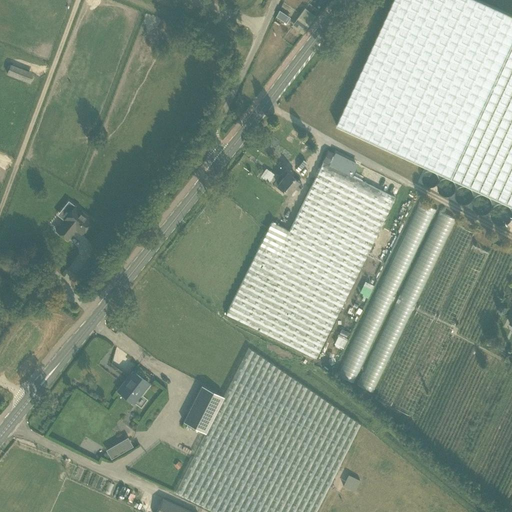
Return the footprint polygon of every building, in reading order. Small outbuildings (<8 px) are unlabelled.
[(511,13),(511,16),(475,0),(391,0),(334,127),(511,208),(511,13)] [(305,8),(294,25),(305,32),(316,14),(305,8)] [(276,16),(287,22),(291,16),(280,10),(276,16)] [(32,78),(8,69),(6,74),(30,83),(32,78)] [(328,165),(333,154),(327,151),(322,162),(323,163),(328,165)] [(334,152),(333,154),(328,165),(336,168),(351,176),(358,164),(334,152)] [(313,365),(395,198),(351,176),(336,168),(328,165),(323,163),(289,231),(278,254),(260,246),(223,320),(313,365)] [(266,168),(261,176),(269,181),(274,173),(266,168)] [(287,173),(277,185),(288,194),(294,187),(298,190),(302,185),(298,182),(298,181),(287,173)] [(413,262),(434,209),(419,202),(401,247),(406,249),(403,258),(413,262)] [(64,220),(56,230),(67,239),(78,226),(84,231),(92,220),(75,206),(64,219),(64,220)] [(434,243),(434,240),(433,243),(433,249),(423,249),(423,256),(425,257),(426,264),(427,278),(443,242),(443,244),(455,218),(441,212),(437,221),(437,222),(434,227),(440,230),(433,230),(432,233),(437,236),(434,243)] [(278,254),(289,231),(271,222),(260,246),(278,254)] [(45,267),(49,263),(44,257),(39,261),(45,267)] [(338,375),(353,382),(387,308),(381,305),(378,310),(370,306),(338,375)] [(375,392),(395,339),(389,337),(387,344),(382,343),(380,348),(374,346),(359,386),(375,392)] [(225,394),(224,396),(205,433),(192,460),(175,492),(214,511),(315,511),(360,425),(248,348),(225,394)] [(117,375),(123,380),(127,375),(121,371),(117,375)] [(133,402),(148,383),(133,371),(118,391),(133,402)] [(205,433),(224,396),(201,385),(183,422),(205,433)] [(105,450),(110,459),(132,446),(127,437),(105,450)] [(173,465),(177,469),(182,464),(178,461),(173,465)] [(343,485),(355,490),(360,479),(348,474),(343,485)] [(191,511),(162,499),(156,511),(191,511)]
